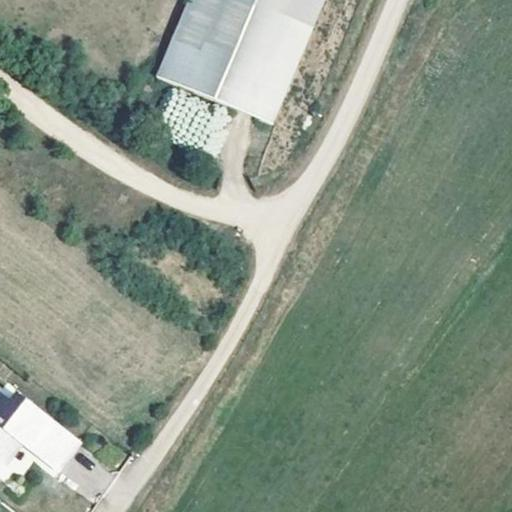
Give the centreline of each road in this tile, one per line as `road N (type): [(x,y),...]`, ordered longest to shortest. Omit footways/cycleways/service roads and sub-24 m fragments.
road 1 (track): [(0,82),(166,191),(284,237),(399,0)]
road 2 (track): [(116,511),(218,366),(284,237)]
